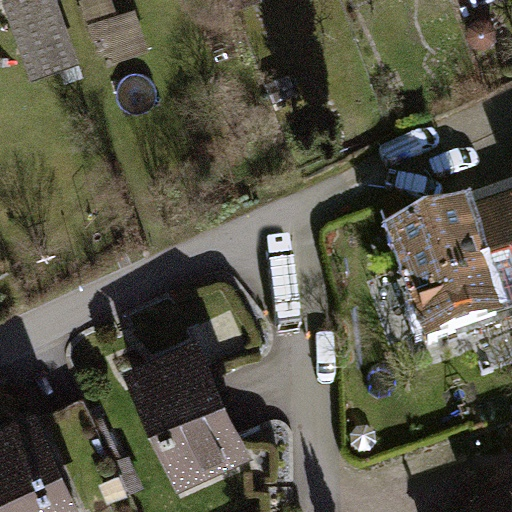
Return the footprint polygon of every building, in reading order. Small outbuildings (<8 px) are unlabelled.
[(8,0),(32,74),(82,58),(63,0),(8,0)] [(511,208),(486,217),(511,300),(511,208)] [(511,300),(486,217),(384,249),(417,356),(511,326),(511,300)] [(193,345),(123,377),(176,492),(246,461),(193,345)] [(73,511),(31,425),(0,440),(0,511),(73,511)] [(511,511),(511,489),(473,503),(475,511),(511,511)]
